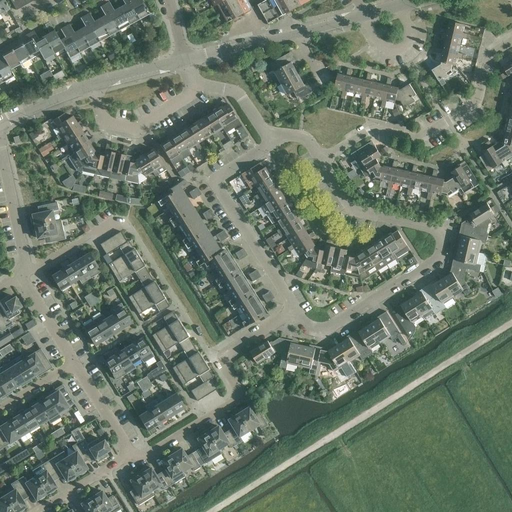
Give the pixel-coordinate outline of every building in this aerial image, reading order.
[(0,0),(0,14),(9,10),(4,0),(3,0),(0,0)] [(21,8),(17,0),(16,0),(10,0),(16,10),(21,8)] [(139,20),(128,0),(127,0),(121,0),(125,5),(119,8),(129,25),(139,20)] [(141,0),(134,0),(133,0),(127,0),(128,0),(139,20),(149,14),(141,0)] [(240,5),(248,0),(247,0),(225,0),(217,5),(222,14),(239,4),(240,5)] [(253,9),(248,0),(240,5),(239,4),(222,14),(227,23),(253,9)] [(286,14),(291,11),(310,0),(289,0),(286,2),(278,6),(283,16),(286,14)] [(129,25),(119,8),(114,11),(109,3),(105,5),(119,31),(129,25)] [(109,36),(119,31),(105,5),(100,8),(105,16),(99,19),(109,36)] [(109,36),(99,19),(94,22),(89,14),(85,16),(99,42),(109,36)] [(89,47),(99,42),(85,16),(80,19),(85,27),(79,30),(89,47)] [(440,30),(469,37),(470,35),(462,33),(465,25),(450,22),(448,30),(440,28),(440,30)] [(60,41),(55,32),(50,23),(45,26),(49,34),(44,37),(53,54),(63,49),(69,59),(69,58),(60,41)] [(89,47),(79,30),(74,33),(69,25),(65,27),(79,53),(89,47)] [(69,58),(79,53),(65,27),(60,30),(65,38),(60,41),(69,58)] [(469,39),(469,37),(440,30),(439,32),(447,34),(445,42),(460,45),(462,37),(469,39)] [(53,54),(44,37),(38,40),(34,32),(29,34),(40,53),(43,60),(53,54)] [(30,59),(40,53),(29,34),(19,40),(30,59)] [(32,63),(30,59),(19,40),(9,45),(20,65),(22,68),(25,69),(31,65),(32,63)] [(458,53),(460,45),(445,42),(443,50),(436,48),(435,50),(465,57),(465,55),(458,53)] [(0,52),(10,70),(20,65),(9,45),(0,50),(0,52)] [(464,59),(465,57),(435,50),(435,52),(442,54),(440,62),(441,62),(452,65),(455,65),(457,57),(464,59)] [(14,77),(10,70),(0,52),(0,75),(4,82),(14,77)] [(281,84),(298,74),(292,63),(295,61),(290,53),(276,61),(280,68),(274,72),(281,84)] [(507,74),(508,76),(511,73),(511,53),(507,57),(510,62),(503,67),(507,74)] [(448,75),(447,75),(452,72),(451,70),(452,65),(441,62),(441,64),(432,70),(441,86),(445,83),(442,79),(448,75)] [(343,99),(350,69),(348,69),(346,76),(338,74),(334,89),(343,91),(341,98),(343,99)] [(355,94),(358,79),(350,77),(352,70),(350,69),(343,99),(345,99),(347,92),(355,94)] [(362,96),(361,103),(363,104),(370,74),(368,73),(366,81),(358,79),(355,94),(362,96)] [(298,74),(281,84),(287,95),(293,92),(298,100),(312,92),(307,83),(304,85),(298,74)] [(375,98),(378,83),(370,82),(372,74),(370,74),(363,104),(365,104),(367,96),(375,98)] [(383,108),(389,78),(388,78),(386,85),(378,83),(375,98),(382,100),(381,108),(383,108)] [(395,103),(395,100),(398,89),(398,88),(390,86),(391,79),(389,78),(383,108),(385,109),(386,101),(395,103)] [(398,89),(395,100),(400,101),(404,108),(414,101),(415,103),(419,100),(409,84),(400,90),(398,89)] [(240,124),(237,119),(228,104),(222,108),(221,106),(212,112),(222,128),(225,133),(240,124)] [(222,128),(212,112),(205,116),(202,112),(199,114),(202,119),(203,118),(213,134),(215,132),(222,128)] [(77,125),(76,123),(72,116),(67,119),(64,113),(52,121),(60,134),(56,136),(58,140),(63,137),(62,135),(77,125)] [(218,137),(215,132),(213,134),(203,118),(202,119),(195,123),(205,139),(212,135),(215,139),(218,137)] [(83,124),(82,122),(81,121),(76,123),(77,125),(62,135),(63,137),(67,144),(83,134),(79,127),(83,124)] [(205,139),(195,123),(188,128),(185,123),(182,125),(184,130),(186,129),(196,144),(198,143),(205,139)] [(511,124),(507,123),(505,131),(500,130),(499,134),(504,135),(505,133),(511,134),(511,124)] [(35,144),(42,141),(37,129),(30,132),(35,144)] [(198,143),(196,144),(186,129),(184,130),(178,134),(188,150),(195,145),(197,150),(201,148),(198,143)] [(239,141),(247,136),(245,132),(236,137),(239,141)] [(511,134),(505,133),(504,135),(502,143),(511,145),(511,134)] [(88,142),(87,141),(83,134),(67,144),(71,151),(67,154),(69,157),(74,154),(72,152),(88,142)] [(188,150),(178,134),(171,138),(168,134),(164,136),(167,141),(169,140),(179,155),(181,154),(188,150)] [(94,141),(93,140),(92,138),(87,141),(88,142),(72,152),(74,154),(69,157),(68,158),(77,171),(80,173),(81,171),(86,163),(83,159),(93,153),(94,152),(89,144),(94,141)] [(167,141),(160,145),(170,161),(173,166),(184,159),(181,154),(179,155),(169,140),(167,141)] [(224,145),(222,146),(225,150),(227,149),(233,145),(230,141),(224,145)] [(371,141),(351,154),(354,160),(355,159),(360,168),(362,172),(367,169),(365,166),(376,159),(381,156),(371,141)] [(499,142),(492,147),(495,152),(502,163),(505,168),(509,165),(506,160),(511,156),(511,145),(502,143),(499,142)] [(43,157),(48,154),(44,147),(38,150),(43,157)] [(495,152),(493,147),(492,147),(483,152),(485,155),(479,158),(488,172),(493,169),(502,163),(495,152)] [(166,170),(163,165),(153,149),(146,154),(143,149),(139,151),(142,156),(144,155),(154,171),(156,170),(158,174),(166,170)] [(110,177),(115,153),(105,151),(103,156),(104,157),(101,169),(96,168),(95,174),(110,177)] [(103,156),(102,156),(94,154),(93,153),(83,159),(86,163),(81,171),(95,174),(96,168),(101,169),(104,157),(103,156)] [(124,161),(125,156),(115,153),(110,177),(119,179),(124,180),(125,175),(121,174),(124,161)] [(158,174),(156,170),(154,171),(144,155),(142,156),(135,161),(136,162),(142,172),(145,177),(152,172),(155,177),(158,174)] [(383,168),(381,167),(376,159),(365,166),(367,169),(362,172),(365,177),(373,173),(375,177),(381,178),(384,168),(383,168)] [(134,163),(124,161),(121,174),(125,175),(124,180),(138,184),(137,175),(142,172),(136,162),(134,163)] [(389,191),(396,161),(394,161),(392,168),(384,166),(383,168),(384,168),(381,178),(380,181),(388,183),(387,190),(389,191)] [(400,186),(404,171),(396,169),(398,162),(396,161),(389,191),(391,191),(392,184),(400,186)] [(479,184),(476,179),(465,162),(458,166),(459,167),(451,172),(454,177),(455,177),(462,188),(458,190),(461,195),(479,184)] [(271,176),(271,175),(266,167),(264,168),(261,163),(246,172),(255,186),(271,176)] [(409,195),(416,166),(414,165),(412,172),(404,171),(400,186),(408,188),(407,195),(409,195)] [(420,190),(424,175),(416,173),(418,166),(416,166),(409,195),(411,196),(412,188),(420,190)] [(429,200),(435,170),(433,170),(432,177),(424,175),(420,190),(428,192),(427,199),(429,200)] [(441,192),(444,182),(444,180),(436,178),(437,171),(435,170),(429,200),(431,200),(432,193),(441,195),(441,192)] [(73,175),(67,180),(71,185),(77,180),(73,175)] [(256,198),(281,182),(280,180),(276,183),(271,176),(255,186),(260,193),(255,196),(256,198)] [(453,193),(458,190),(462,188),(455,177),(454,177),(446,182),(444,182),(441,192),(447,194),(448,196),(452,193),(453,193)] [(177,188),(186,183),(184,180),(168,190),(171,193),(157,202),(160,207),(165,203),(169,209),(184,200),(177,188)] [(266,204),(282,194),(278,187),(282,184),(281,182),(256,198),(257,200),(262,197),(266,204)] [(111,200),(112,194),(100,191),(99,197),(111,200)] [(198,191),(190,196),(193,199),(201,195),(198,191)] [(266,204),(262,207),(267,215),(272,212),(288,202),(292,199),(291,198),(286,201),(282,194),(266,204)] [(272,212),(267,215),(272,224),(277,221),(293,211),(289,204),(293,201),(292,199),(288,202),(272,212)] [(170,223),(191,210),(184,200),(169,209),(173,216),(168,219),(170,223)] [(34,227),(54,222),(52,211),(58,210),(57,203),(42,206),(43,213),(32,215),(32,217),(31,219),(32,224),(34,225),(34,227)] [(489,218),(494,215),(487,203),(470,214),(473,219),(464,225),(461,224),(460,230),(487,236),(488,233),(486,233),(489,223),(490,224),(491,222),(489,218)] [(204,217),(212,212),(210,209),(202,214),(204,217)] [(182,231),(198,221),(191,210),(170,223),(173,228),(179,225),(182,231)] [(278,232),(303,217),(302,215),(297,218),(293,211),(277,221),(281,228),(277,231),(278,232)] [(212,212),(204,217),(206,221),(214,216),(212,212)] [(288,238),(304,228),(300,221),(304,218),(303,217),(278,232),(279,234),(284,231),(288,238)] [(49,242),(64,239),(60,221),(54,222),(34,227),(35,228),(33,231),(34,235),(36,236),(37,238),(48,236),(49,242)] [(184,245),(205,232),(198,221),(182,231),(187,237),(181,241),(184,245)] [(314,234),(313,232),(308,235),(304,228),(288,238),(292,245),(288,248),(289,250),(293,247),(309,237),(314,234)] [(217,239),(225,234),(223,230),(215,235),(217,239)] [(486,243),(487,236),(460,230),(459,236),(461,237),(458,248),(479,253),(481,242),(486,243)] [(407,245),(400,234),(398,231),(392,234),(391,233),(384,238),(381,233),(378,235),(380,240),(382,239),(392,255),(394,254),(397,258),(410,250),(407,245)] [(122,245),(127,242),(120,232),(115,235),(122,245)] [(196,252),(211,242),(205,232),(184,245),(187,249),(192,246),(196,252)] [(225,234),(217,239),(219,242),(227,237),(225,234)] [(299,256),(304,253),(314,247),(315,246),(310,239),(315,236),(314,234),(309,237),(293,247),(289,250),(290,251),(294,249),(299,256)] [(117,249),(119,247),(122,245),(115,235),(110,238),(117,249)] [(111,252),(117,249),(110,238),(105,241),(111,252)] [(397,258),(394,254),(392,255),(382,239),(380,240),(374,244),(386,265),(393,260),(397,258)] [(106,255),(111,252),(105,241),(100,244),(106,255)] [(113,273),(139,257),(134,249),(128,241),(127,242),(122,245),(119,247),(124,255),(108,265),(113,273)] [(218,253),(211,242),(196,252),(200,259),(195,262),(198,267),(203,264),(203,263),(218,253)] [(386,265),(374,244),(367,249),(364,244),(360,246),(363,251),(365,250),(375,265),(377,264),(380,269),(386,265)] [(332,266),(336,248),(326,245),(325,251),(322,264),(332,266)] [(218,253),(203,263),(203,264),(206,267),(212,264),(216,270),(233,259),(225,246),(219,249),(221,252),(218,253)] [(325,251),(323,251),(315,249),(314,247),(304,253),(307,257),(302,265),(321,270),(322,264),(325,251)] [(332,266),(331,272),(345,275),(346,270),(342,269),(345,256),(347,250),(336,248),(332,266)] [(477,264),(479,253),(458,248),(456,260),(453,259),(452,265),(466,269),(479,272),(481,265),(477,264)] [(237,257),(245,252),(243,249),(235,254),(237,257)] [(363,251),(356,255),(357,257),(363,266),(359,269),(361,278),(380,269),(377,264),(375,265),(365,250),(363,251)] [(406,253),(410,265),(417,263),(412,250),(406,253)] [(245,252),(237,257),(239,260),(247,255),(245,252)] [(89,253),(78,259),(90,278),(100,272),(89,253)] [(345,256),(342,269),(346,270),(345,275),(361,278),(359,269),(363,266),(357,257),(355,258),(345,256)] [(139,280),(149,274),(139,257),(113,273),(118,282),(134,272),(139,280)] [(78,259),(70,265),(79,279),(81,283),(90,278),(78,259)] [(217,284),(240,270),(233,259),(216,270),(220,277),(214,280),(217,284)] [(69,285),(79,279),(70,265),(60,270),(69,285)] [(463,280),(466,269),(452,265),(451,271),(452,273),(442,279),(453,298),(463,292),(465,295),(471,292),(463,280)] [(60,291),(69,285),(60,270),(51,276),(60,291)] [(229,292),(246,281),(240,270),(217,284),(219,289),(225,285),(229,292)] [(250,278),(258,273),(256,270),(248,275),(250,278)] [(258,273),(250,278),(252,282),(260,277),(258,273)] [(133,306),(159,290),(149,274),(139,280),(144,288),(128,298),(133,306)] [(443,304),(453,298),(442,279),(431,286),(430,284),(425,287),(440,311),(446,308),(443,304)] [(230,306),(253,291),(246,281),(229,292),(233,298),(227,302),(230,306)] [(104,290),(109,287),(106,282),(101,285),(104,290)] [(421,292),(411,299),(423,317),(425,321),(435,314),(440,311),(425,287),(420,290),(421,292)] [(109,297),(114,294),(111,289),(106,292),(109,297)] [(160,313),(169,307),(164,299),(159,290),(133,306),(139,315),(155,305),(160,313)] [(243,313),(260,302),(253,291),(230,306),(233,310),(238,306),(243,313)] [(264,300),(272,295),(269,291),(262,296),(264,300)] [(266,303),(272,299),(274,298),(272,295),(264,300),(266,303)] [(20,307),(15,297),(10,300),(8,296),(0,300),(0,305),(0,306),(0,305),(0,317),(7,328),(12,325),(9,319),(19,313),(16,309),(20,307)] [(413,323),(423,317),(411,299),(401,305),(400,303),(395,307),(398,313),(395,315),(409,337),(414,333),(415,327),(413,323)] [(72,310),(77,307),(74,302),(69,305),(72,310)] [(260,302),(243,313),(246,319),(241,323),(244,328),(259,318),(260,321),(269,315),(267,313),(260,302)] [(110,310),(113,314),(122,329),(132,323),(120,304),(110,310)] [(77,317),(82,314),(78,309),(74,312),(77,317)] [(402,344),(405,343),(386,311),(378,317),(379,319),(369,325),(380,343),(390,337),(392,341),(398,338),(402,344)] [(157,344),(182,328),(177,320),(172,312),(163,318),(167,326),(151,336),(157,344)] [(113,335),(122,329),(113,314),(104,320),(113,335)] [(113,335),(104,320),(101,315),(92,321),(95,326),(104,340),(113,335)] [(104,340),(95,326),(92,321),(83,327),(94,346),(104,340)] [(370,350),(380,343),(369,325),(359,332),(357,330),(352,333),(367,357),(373,353),(370,350)] [(183,350),(193,344),(188,337),(182,328),(157,344),(166,359),(168,357),(169,356),(170,355),(170,353),(169,351),(168,349),(178,343),(183,350)] [(28,342),(33,339),(29,332),(24,336),(28,342)] [(362,360),(367,357),(352,333),(347,336),(349,338),(338,345),(350,363),(360,356),(362,360)] [(133,337),(129,340),(132,344),(141,358),(141,359),(143,362),(145,362),(145,361),(153,356),(152,355),(141,338),(136,341),(133,337)] [(283,354),(286,339),(280,338),(280,340),(271,346),(268,341),(250,352),(258,364),(275,353),(275,352),(283,354)] [(298,367),(303,346),(292,343),(292,341),(286,339),(283,354),(279,367),(286,369),(287,364),(298,367)] [(4,348),(7,353),(12,350),(9,344),(4,348)] [(141,359),(141,358),(132,344),(123,349),(132,364),(141,359)] [(177,377),(203,361),(193,344),(183,350),(188,358),(172,368),(177,377)] [(340,369),(350,363),(338,345),(328,351),(327,349),(321,348),(318,362),(329,364),(337,376),(342,373),(340,369)] [(318,362),(321,348),(315,346),(315,348),(303,346),(298,367),(310,369),(309,374),(315,375),(318,362)] [(123,349),(117,353),(115,349),(111,351),(125,374),(134,368),(132,364),(123,349)] [(40,375),(51,368),(40,350),(24,360),(34,376),(39,373),(40,375)] [(115,380),(125,374),(111,351),(107,354),(110,358),(104,361),(115,380)] [(21,356),(12,361),(26,383),(30,381),(29,379),(34,376),(24,360),(21,356)] [(21,386),(26,383),(12,361),(2,367),(15,388),(20,384),(21,386)] [(158,367),(150,372),(153,377),(157,375),(162,372),(166,370),(166,369),(161,361),(156,364),(158,367)] [(203,383),(206,382),(211,379),(213,377),(208,369),(203,361),(177,377),(182,385),(198,375),(203,383)] [(9,391),(15,388),(2,367),(0,368),(0,385),(6,396),(11,393),(9,391)] [(162,382),(167,379),(164,374),(159,377),(162,382)] [(212,392),(217,389),(218,389),(211,379),(206,382),(212,392)] [(207,395),(212,392),(206,382),(203,383),(201,385),(207,395)] [(58,413),(73,403),(62,385),(51,392),(52,394),(48,397),(58,413)] [(202,398),(207,395),(201,385),(196,388),(202,398)] [(125,395),(130,392),(127,387),(122,390),(125,395)] [(197,402),(202,398),(196,388),(190,391),(197,402)] [(166,399),(175,414),(185,408),(175,393),(166,399)] [(129,403),(134,399),(131,394),(126,398),(129,403)] [(60,417),(58,413),(48,397),(42,401),(41,398),(36,401),(48,419),(50,423),(60,417)] [(166,419),(175,414),(166,399),(157,405),(166,419)] [(38,425),(48,419),(36,401),(32,404),(34,406),(28,409),(38,425)] [(166,419),(157,405),(155,401),(145,407),(147,411),(156,425),(159,430),(164,427),(161,423),(166,419)] [(237,412),(248,431),(258,425),(261,429),(267,425),(259,412),(253,416),(248,407),(243,411),(242,408),(237,412)] [(28,431),(38,425),(28,409),(23,413),(22,410),(17,413),(28,431)] [(147,431),(156,425),(147,411),(138,417),(147,431)] [(239,437),(248,431),(237,412),(231,415),(233,417),(228,420),(233,428),(228,432),(236,444),(241,441),(239,437)] [(32,437),(28,431),(17,413),(13,416),(14,418),(9,421),(19,437),(23,442),(32,437)] [(0,441),(3,447),(19,437),(9,421),(4,424),(3,422),(0,423),(0,441)] [(236,444),(228,432),(223,435),(217,426),(212,429),(211,427),(206,431),(218,450),(227,444),(230,448),(236,444)] [(56,431),(59,437),(64,434),(61,428),(56,431)] [(77,429),(71,433),(78,444),(78,443),(86,456),(89,462),(95,459),(97,462),(107,456),(105,452),(109,450),(103,440),(99,443),(97,439),(87,445),(77,429)] [(53,441),(59,437),(56,431),(50,435),(53,441)] [(221,454),(218,450),(206,431),(201,434),(202,436),(197,439),(202,447),(197,451),(205,464),(221,454)] [(37,445),(41,451),(46,448),(43,442),(37,445)] [(81,459),(86,456),(78,443),(78,444),(72,447),(76,452),(67,458),(63,453),(77,475),(78,474),(81,474),(85,472),(85,470),(87,469),(81,459)] [(35,455),(41,451),(37,445),(32,449),(35,455)] [(169,453),(180,473),(191,466),(193,471),(199,467),(191,454),(186,457),(181,449),(176,452),(174,450),(169,453)] [(75,476),(77,475),(63,453),(48,462),(55,475),(60,472),(66,481),(68,480),(70,481),(74,478),(75,476)] [(183,477),(180,473),(169,453),(164,457),(165,459),(160,462),(165,470),(160,473),(168,486),(183,477)] [(48,462),(32,472),(35,477),(46,494),(47,493),(50,494),(54,491),(54,489),(56,488),(50,478),(55,475),(48,462)] [(168,486),(160,473),(155,476),(150,468),(145,471),(144,469),(139,472),(151,491),(160,485),(163,490),(168,486)] [(153,495),(151,491),(139,472),(134,475),(135,477),(130,481),(135,489),(130,492),(137,505),(153,495)] [(45,495),(46,494),(35,477),(26,483),(22,478),(17,481),(25,494),(30,491),(36,500),(37,499),(40,500),(44,497),(45,495)] [(20,497),(25,494),(17,481),(11,485),(14,490),(5,496),(14,511),(16,511),(17,511),(20,511),(23,510),(24,508),(25,507),(20,497)] [(95,492),(90,496),(99,511),(115,511),(120,509),(112,496),(106,500),(101,491),(96,494),(95,492)] [(14,511),(5,496),(0,498),(0,511),(14,511)] [(86,501),(81,504),(85,511),(99,511),(90,496),(85,499),(86,501)]
